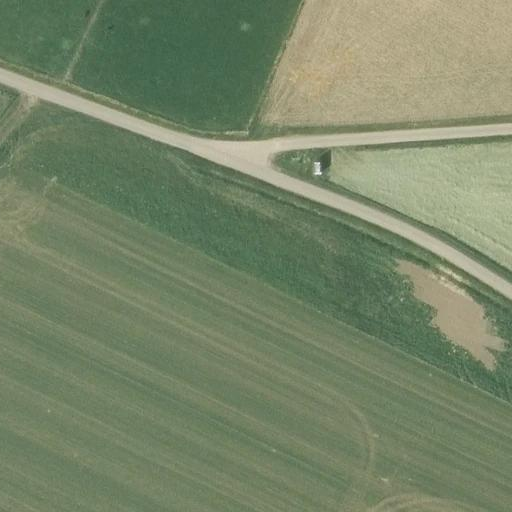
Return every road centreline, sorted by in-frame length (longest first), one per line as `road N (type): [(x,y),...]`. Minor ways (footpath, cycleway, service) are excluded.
road 1 (unclassified): [(511,291),(425,239),(205,149)]
road 2 (unclassified): [(205,149),(511,129)]
road 3 (unclassified): [(205,149),(0,74)]
